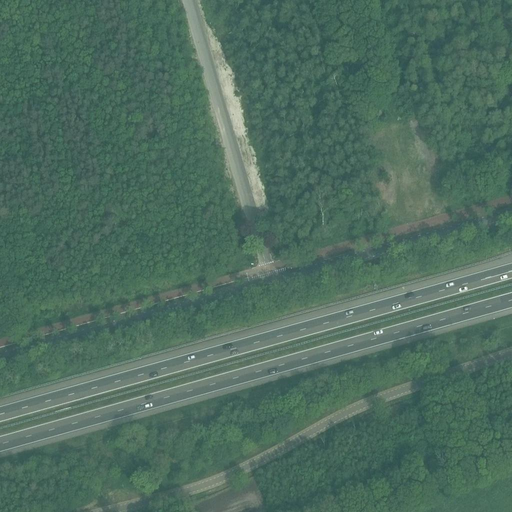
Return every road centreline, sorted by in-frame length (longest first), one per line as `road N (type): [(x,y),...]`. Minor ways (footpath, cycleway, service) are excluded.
road 1 (motorway): [(511,271),(0,417)]
road 2 (motorway): [(0,444),(511,299)]
road 3 (unclassified): [(112,511),(213,483),(369,405),(511,352)]
road 4 (unclassified): [(270,281),(188,0)]
road 5 (tertiary): [(0,358),(270,281)]
road 6 (tertiary): [(270,281),(511,213)]
